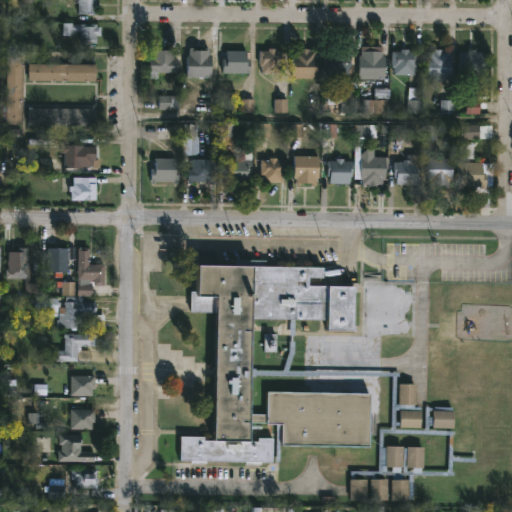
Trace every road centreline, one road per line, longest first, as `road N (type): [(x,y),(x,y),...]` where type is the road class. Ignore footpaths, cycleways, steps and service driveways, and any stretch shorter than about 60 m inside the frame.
road 1 (residential): [(511,225),(0,215)]
road 2 (residential): [(130,0),(121,511)]
road 3 (residential): [(506,21),(130,18)]
road 4 (residential): [(506,0),(504,225)]
